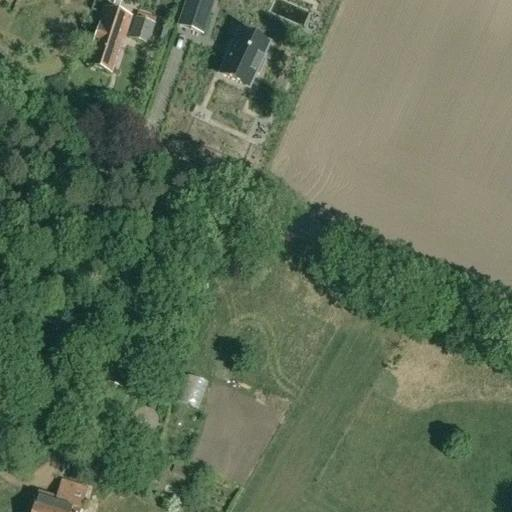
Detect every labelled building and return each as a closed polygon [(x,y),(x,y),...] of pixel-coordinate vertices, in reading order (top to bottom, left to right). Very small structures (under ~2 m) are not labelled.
[(212,0),(187,0),(187,4),(209,12),(213,0),(212,0)] [(101,25),(98,36),(88,68),(111,76),(125,33),(127,33),(131,19),(104,11),(99,25),(101,25)] [(131,41),(149,46),(154,26),(137,20),(131,41)] [(226,62),(220,76),(248,89),(255,75),(258,76),(265,62),(261,60),(268,46),(240,33),(233,47),(232,46),(225,62),(226,62)] [(231,261),(237,242),(223,238),(217,257),(231,261)] [(123,410),(128,393),(98,384),(86,425),(111,433),(114,424),(112,423),(116,408),(123,410)] [(79,511),(86,490),(64,484),(59,501),(40,495),(34,511),(79,511)]
